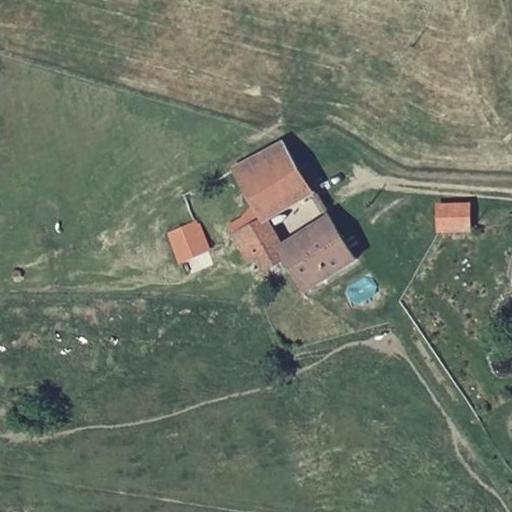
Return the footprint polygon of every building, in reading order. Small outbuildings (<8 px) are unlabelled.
[(282,142),(233,169),(251,199),(237,219),(229,224),(249,264),(258,258),(264,269),(289,254),(283,245),(268,218),(312,192),(308,185),(319,178),(308,159),(297,166),(282,142)] [(443,229),(472,228),(470,201),(441,202),(443,229)] [(309,289),(356,257),(329,217),(317,224),(326,238),(292,259),(309,289)] [(198,220),(172,233),(184,263),(211,249),(198,220)] [(289,254),(292,259),(326,238),(317,224),(283,245),(289,254)] [(258,258),(249,264),(245,266),(255,284),(269,275),(264,269),(258,258)]
